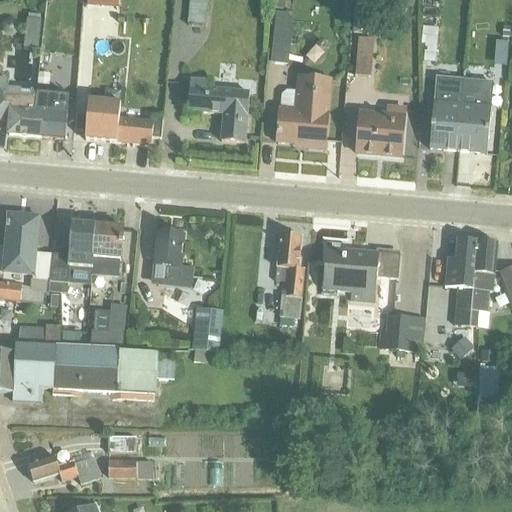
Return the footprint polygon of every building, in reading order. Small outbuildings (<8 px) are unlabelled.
[(87,0),(87,7),(119,9),(119,0),(87,0)] [(207,29),(209,0),(189,0),(188,28),(207,29)] [(396,0),(393,7),(411,14),(417,0),(416,0),(396,0)] [(364,21),(362,21),(363,5),(355,4),(355,11),(354,11),(352,35),(361,35),(362,25),(364,25),(364,21)] [(71,11),(50,9),(47,44),(67,46),(71,11)] [(38,51),(41,22),(40,21),(40,17),(29,16),(28,20),(27,20),(24,49),(38,51)] [(288,67),(293,18),(276,16),(270,65),(288,67)] [(370,80),(374,42),(358,40),(355,78),(370,80)] [(495,41),(493,66),(506,67),(507,64),(508,43),(495,41)] [(37,93),(8,91),(9,80),(0,79),(0,123),(3,123),(4,119),(10,120),(9,137),(41,140),(44,117),(35,116),(37,93)] [(296,93),(286,93),(281,97),(277,146),(308,149),(308,152),(325,154),(331,81),(297,79),(296,93)] [(458,154),(464,83),(435,80),(429,152),(431,152),(431,151),(442,153),(458,154)] [(221,144),(245,146),(249,94),(209,91),(210,83),(190,81),(187,115),(223,118),(221,144)] [(464,83),(458,154),(474,156),(474,155),(486,156),(486,157),(487,157),(493,85),(468,83),(464,83)] [(67,120),(73,121),(75,95),(37,91),(37,93),(35,116),(44,117),(41,140),(65,142),(67,120)] [(117,146),(119,120),(121,105),(89,102),(89,105),(85,142),(117,146)] [(386,108),(385,116),(360,114),(356,157),(401,160),(405,109),(386,108)] [(119,120),(117,146),(151,149),(152,141),(161,142),(164,116),(149,115),(149,123),(121,120),(119,120)] [(49,294),(53,256),(36,255),(39,219),(8,217),(3,276),(32,279),(30,291),(49,294)] [(93,273),(96,228),(72,226),(69,258),(53,256),(49,294),(52,295),(60,296),(67,296),(68,286),(91,288),(93,278),(93,273)] [(93,273),(93,278),(118,280),(123,230),(96,228),(93,273)] [(182,269),(183,257),(181,257),(183,237),(158,234),(152,287),(192,292),(194,271),(182,269)] [(300,321),(305,271),(299,270),(299,264),(302,240),(280,238),(278,257),(277,270),(288,272),(287,285),(285,299),(282,298),(279,328),(293,329),(293,321),(300,321)] [(470,319),(477,244),(457,242),(455,261),(447,260),(444,290),(457,291),(455,314),(454,329),(469,330),(470,319)] [(492,294),(497,246),(477,244),(470,319),(469,330),(477,330),(477,329),(488,329),(488,325),(489,315),(487,315),(489,294),(492,294)] [(352,256),(344,255),(345,247),(327,245),(322,296),(337,297),(337,294),(351,296),(350,304),(375,306),(377,281),(379,255),(377,255),(352,253),(352,256)] [(377,255),(379,255),(377,281),(398,282),(400,254),(377,252),(377,255)] [(511,269),(499,274),(511,308),(511,269)] [(277,270),(275,284),(287,285),(288,272),(277,270)] [(52,295),(49,294),(30,291),(0,285),(0,302),(42,308),(42,307),(50,308),(52,295)] [(92,334),(90,347),(123,350),(127,309),(112,307),(108,335),(92,334)] [(218,366),(223,313),(196,310),(192,352),(195,352),(194,364),(218,366)] [(422,356),(425,320),(387,317),(385,335),(380,334),(378,353),(386,353),(385,361),(393,362),(394,354),(422,356)] [(19,347),(60,349),(61,329),(46,328),(46,330),(20,329),(19,347)] [(80,349),(81,333),(63,332),(62,347),(80,349)] [(461,363),(474,351),(464,339),(451,351),(461,363)] [(53,393),(55,348),(0,346),(0,395),(13,396),(12,405),(42,406),(43,391),(53,393)] [(55,348),(53,393),(119,396),(119,402),(154,404),(154,399),(155,399),(157,380),(158,356),(142,355),(119,353),(88,350),(81,349),(80,349),(55,348)] [(480,364),(496,365),(496,353),(481,353),(480,364)] [(158,356),(157,380),(174,382),(176,359),(158,356)] [(498,401),(499,369),(479,369),(478,400),(498,401)] [(477,390),(477,376),(457,376),(456,389),(477,390)] [(136,455),(136,440),(108,438),(108,455),(136,455)] [(59,477),(62,485),(78,480),(81,487),(102,480),(92,454),(73,461),(73,463),(58,468),(55,459),(28,467),(33,485),(59,477)] [(108,463),(108,481),(113,481),(113,488),(134,488),(134,481),(153,481),(152,464),(108,463)]
